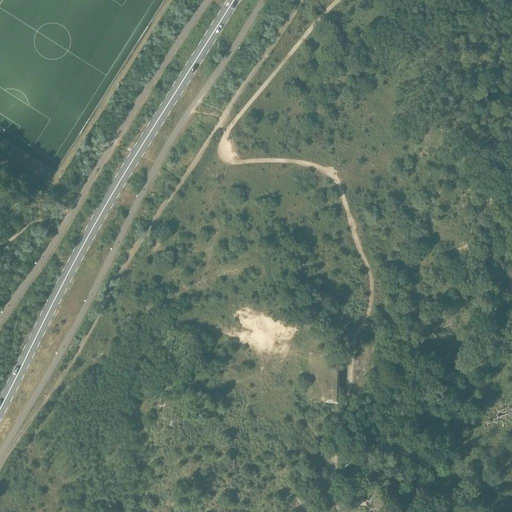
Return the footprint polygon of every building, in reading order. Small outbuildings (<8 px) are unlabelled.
[(179,325),(178,325),(179,325),(175,323),(172,328),(173,330),(174,331),(176,330),(177,328),(185,331),(186,329),(182,327),(184,323),(181,321),(179,325)] [(338,400),(343,400),(342,354),(313,354),(314,400),(338,400)] [(213,405),(197,401),(194,415),(210,419),(213,405)] [(168,413),(165,425),(180,428),(182,416),(168,413)] [(205,460),(194,456),(189,469),(200,473),(205,460)]
